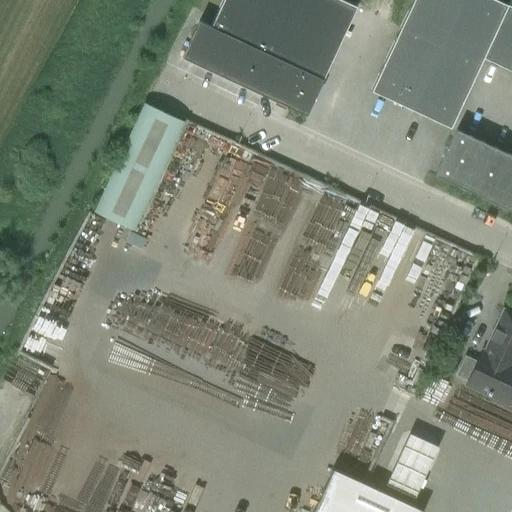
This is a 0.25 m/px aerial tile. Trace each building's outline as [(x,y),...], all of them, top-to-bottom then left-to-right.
[(199,21),(182,57),(306,115),(357,6),(343,0),(222,0),(210,26),(199,21)] [(511,6),(498,0),(412,0),(370,90),(450,127),(482,58),(511,71),(511,6)] [(133,230),(184,121),(144,103),(93,212),(133,230)] [(511,155),(456,129),(435,175),(511,210),(511,155)] [(511,365),(509,364),(511,357),(511,314),(504,311),(503,313),(490,342),(491,342),(485,353),(482,351),(477,362),(465,356),(457,375),(469,380),(467,384),(507,402),(511,391),(511,365)] [(436,445),(410,433),(388,481),(414,492),(436,445)] [(0,465),(0,488),(9,492),(23,459),(6,452),(0,465)] [(332,468),(311,511),(422,511),(423,510),(332,468)]
